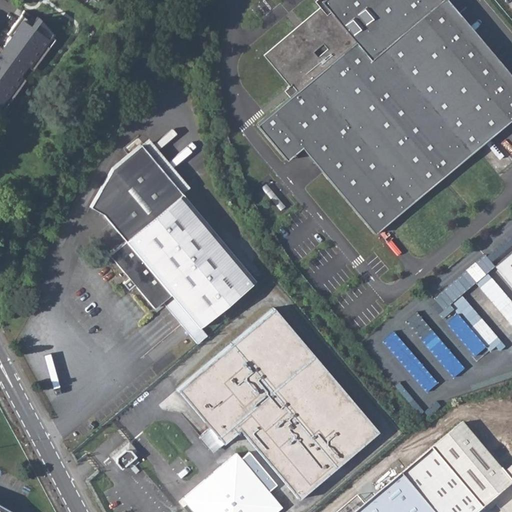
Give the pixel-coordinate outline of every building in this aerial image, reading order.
[(322,0),(320,2),(324,7),(308,20),(310,23),(294,36),(292,34),(266,56),(291,84),(296,91),(290,97),(256,125),(286,161),(301,148),(374,234),(511,117),(511,92),(437,4),(442,0),(322,0)] [(322,0),(315,0),(314,1),(319,8),(263,55),(289,86),(284,90),(290,97),(296,91),(291,84),(266,56),(292,34),(294,36),(310,23),(308,20),(324,7),(320,2),(322,0)] [(511,92),(511,77),(446,0),(442,0),(437,4),(511,92)] [(35,18),(23,10),(7,33),(10,35),(1,46),(0,48),(0,105),(6,97),(10,100),(26,77),(21,73),(28,63),(33,67),(47,48),(44,45),(52,35),(32,21),(35,18)] [(161,301),(197,344),(207,336),(199,326),(254,280),(140,144),(111,168),(89,206),(102,214),(125,240),(108,254),(128,278),(122,282),(127,288),(133,283),(153,308),(161,301)] [(195,155),(178,170),(182,174),(199,159),(195,155)] [(511,250),(494,266),(511,287),(511,250)] [(297,498),(377,432),(273,308),(177,388),(222,443),(239,429),(297,498)] [(460,422),(400,473),(365,503),(357,494),(335,511),(476,511),(511,483),(511,484),(511,464),(503,472),(460,422)] [(115,455),(122,465),(137,456),(130,445),(115,455)] [(281,511),(274,502),(281,496),(254,463),(246,470),(242,464),(184,511),(281,511)]
